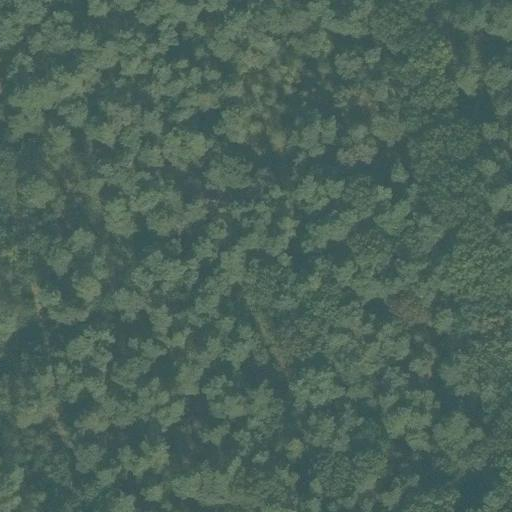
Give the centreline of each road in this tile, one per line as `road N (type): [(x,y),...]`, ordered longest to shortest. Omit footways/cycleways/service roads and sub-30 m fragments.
road 1 (track): [(86,511),(0,94)]
road 2 (track): [(511,337),(419,0)]
